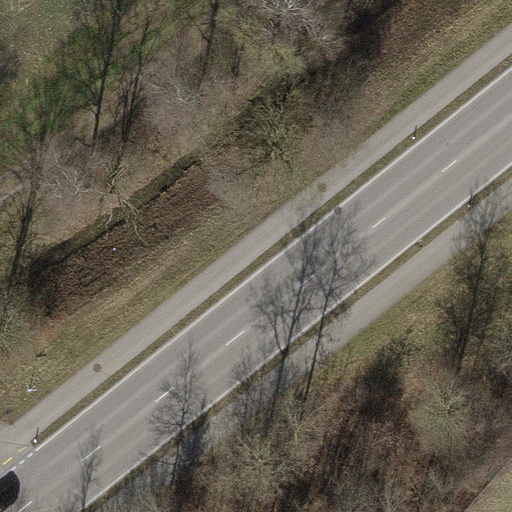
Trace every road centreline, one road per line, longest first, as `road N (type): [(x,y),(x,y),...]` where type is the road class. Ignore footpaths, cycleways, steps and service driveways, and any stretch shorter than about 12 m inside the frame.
road 1 (primary): [(23,511),(511,123)]
road 2 (track): [(256,0),(0,193)]
